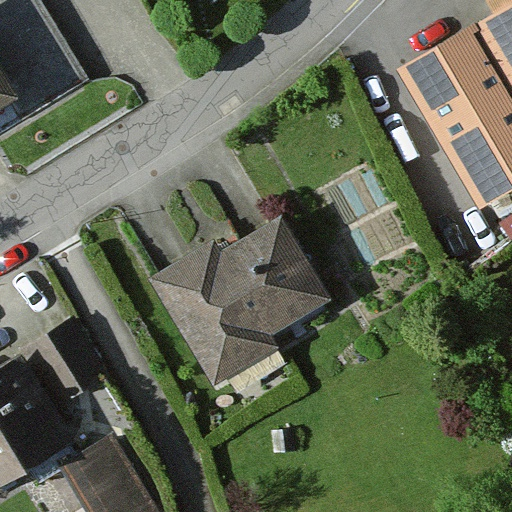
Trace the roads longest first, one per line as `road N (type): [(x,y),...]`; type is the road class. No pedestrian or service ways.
road 1 (residential): [(333,0),(213,106),(29,215)]
road 2 (residential): [(29,215),(179,448),(200,511)]
